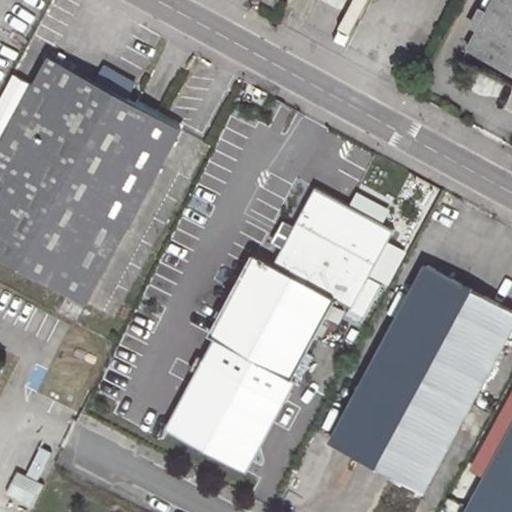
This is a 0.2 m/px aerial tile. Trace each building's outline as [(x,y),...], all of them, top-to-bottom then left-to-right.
[(511,0),(494,0),(467,50),(511,74),(511,0)] [(0,150),(0,254),(70,293),(87,303),(181,129),(128,99),(135,86),(111,72),(104,68),(96,81),(51,56),(36,84),(0,150)] [(0,98),(0,150),(36,84),(14,72),(0,98)] [(295,227),(283,250),(275,266),(255,255),(211,335),(217,339),(168,428),(246,471),(294,381),(291,380),(335,299),(351,307),(392,233),(316,191),(295,227)] [(273,243),(283,250),(295,227),(285,221),(273,243)] [(511,329),(511,310),(428,265),(332,442),(423,492),(511,329)] [(87,303),(70,293),(59,311),(77,321),(87,303)] [(511,394),(471,471),(486,479),(511,429),(511,394)] [(511,511),(511,429),(486,479),(467,511),(511,511)]
